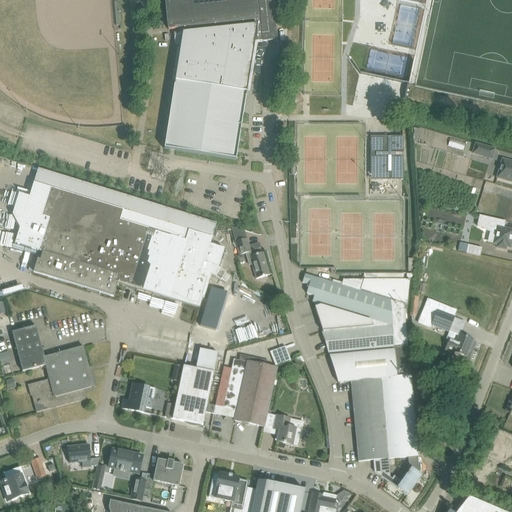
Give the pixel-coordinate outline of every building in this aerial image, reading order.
[(165,0),(168,30),(179,29),(179,33),(258,25),(260,41),(262,41),(262,42),(272,41),(273,44),(277,43),(277,40),(273,0),(165,0)] [(260,42),(258,25),(179,33),(173,34),(174,46),(180,47),(164,149),(236,161),(255,42),(260,42)] [(379,171),(381,172),(403,172),(403,137),(375,137),(375,153),(382,153),(382,157),(379,158),(376,160),(375,166),(376,169),(379,171)] [(492,159),(495,149),(476,144),(473,154),(492,159)] [(511,162),(502,159),(497,178),(511,182),(511,162)] [(19,194),(12,215),(20,228),(15,244),(42,253),(40,260),(37,259),(33,272),(113,297),(118,283),(199,308),(202,298),(204,298),(211,275),(221,280),(226,273),(219,268),(224,249),(210,245),(212,238),(216,224),(38,169),(29,197),(19,194)] [(511,248),(511,242),(511,229),(504,228),(506,221),(479,215),(477,225),(495,235),(493,244),(497,245),(497,248),(506,250),(506,247),(511,248)] [(231,225),(239,256),(245,254),(249,266),(252,265),(256,279),(270,275),(263,253),(252,256),(244,230),(231,225)] [(480,256),(482,248),(460,243),(458,251),(480,256)] [(237,257),(238,263),(245,261),(243,255),(237,257)] [(306,294),(314,296),(312,302),(316,303),(392,326),(389,301),(304,275),(302,283),(309,285),(306,294)] [(407,304),(410,280),(363,280),(361,290),(407,304)] [(18,281),(2,284),(4,293),(27,289),(27,285),(19,286),(18,281)] [(411,377),(408,344),(404,305),(389,301),(392,326),(316,303),(326,332),(322,333),(329,354),(394,348),(394,350),(397,378),(411,377)] [(454,318),(424,307),(418,323),(430,328),(431,324),(449,331),(454,318)] [(22,372),(27,371),(45,366),(49,380),(28,385),(31,396),(32,396),(36,413),(86,400),(83,390),(94,387),(83,347),(45,357),(36,326),(12,333),(22,372)] [(445,352),(449,354),(453,355),(454,352),(465,356),(469,346),(471,347),(473,340),(460,335),(457,344),(449,341),(445,352)] [(285,347),(276,350),(270,352),(276,366),(291,361),(285,347)] [(338,383),(351,382),(380,379),(397,378),(394,350),(330,356),(338,383)] [(9,352),(0,353),(0,359),(1,364),(11,362),(9,352)] [(223,367),(215,406),(217,406),(215,414),(235,419),(249,357),(240,355),(239,361),(234,360),(232,369),(223,367)] [(264,427),(273,385),(276,386),(279,375),(276,374),(277,369),(267,366),(268,361),(252,358),(252,357),(249,357),(235,419),(235,421),(264,427)] [(184,367),(175,405),(172,419),(203,425),(206,412),(215,414),(217,406),(215,406),(207,404),(214,373),(212,372),(213,369),(220,371),(222,362),(214,361),(213,364),(198,361),(196,369),(184,367)] [(418,456),(417,446),(417,440),(411,377),(397,378),(380,379),(382,399),(384,419),(386,439),(356,442),(358,462),(373,460),(380,460),(408,457),(418,456)] [(6,381),(8,390),(16,387),(14,379),(6,381)] [(380,379),(351,382),(353,402),(382,399),(380,379)] [(124,400),(122,409),(144,413),(145,407),(151,408),(153,400),(155,389),(149,388),(143,386),(133,384),(129,401),(124,400)] [(382,399),(353,402),(355,422),(384,419),(382,399)] [(165,418),(172,419),(175,405),(167,403),(165,418)] [(290,419),(277,416),(274,429),(280,430),(277,442),(283,443),(285,444),(286,442),(299,445),(302,431),(288,428),(290,419)] [(384,419),(355,422),(356,442),(386,439),(384,419)] [(502,445),(511,448),(511,447),(511,437),(497,433),(491,454),(499,456),(502,445)] [(99,459),(91,460),(89,446),(68,448),(70,464),(82,462),(82,468),(97,466),(99,459)] [(124,451),(123,452),(112,450),(109,468),(139,474),(143,456),(137,455),(137,453),(124,451)] [(380,460),(373,460),(374,472),(407,496),(421,476),(420,475),(418,456),(408,457),(409,468),(400,480),(394,476),(392,479),(381,471),(380,460)] [(31,462),(37,479),(46,476),(40,459),(31,462)] [(158,460),(154,478),(152,478),(147,476),(144,489),(145,489),(152,490),(154,482),(179,487),(183,465),(158,460)] [(98,466),(97,473),(104,475),(105,467),(98,466)] [(1,483),(8,501),(28,494),(20,472),(8,476),(9,480),(6,481),(4,481),(4,482),(1,483)] [(212,479),(209,497),(232,502),(231,509),(237,510),(236,511),(242,511),(243,511),(245,500),(247,494),(249,482),(239,479),(239,477),(220,473),(218,480),(212,479)] [(247,494),(245,500),(253,502),(251,511),(267,511),(269,505),(274,485),(274,484),(258,481),(254,496),(247,494)] [(133,482),(129,499),(141,502),(145,484),(133,482)] [(300,511),(305,491),(274,484),(274,485),(269,505),(267,511),(300,511)] [(313,493),(311,503),(308,511),(334,511),(335,511),(333,510),(333,509),(336,497),(324,494),(323,495),(313,493)] [(503,511),(469,497),(457,511),(503,511)] [(108,508),(109,511),(161,511),(110,501),(108,508)]
